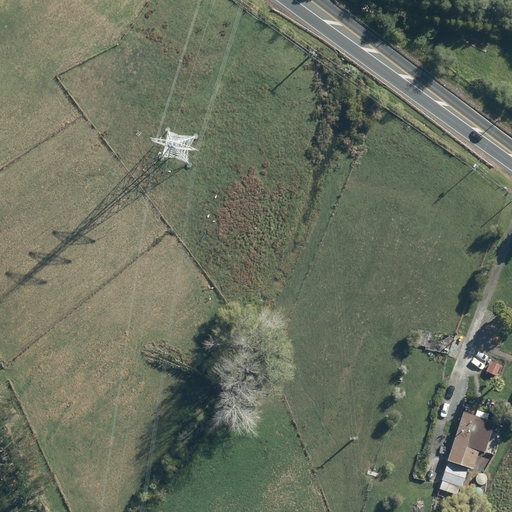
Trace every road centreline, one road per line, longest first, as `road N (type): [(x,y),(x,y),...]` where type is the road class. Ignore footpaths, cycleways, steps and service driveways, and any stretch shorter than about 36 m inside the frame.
road 1 (track): [(425,467),(511,227)]
road 2 (secondary): [(511,144),(319,0)]
